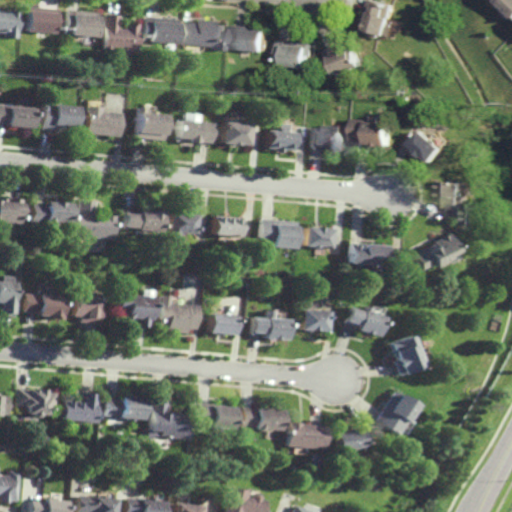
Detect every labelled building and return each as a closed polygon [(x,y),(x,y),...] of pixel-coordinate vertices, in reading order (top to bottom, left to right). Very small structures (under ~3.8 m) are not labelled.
[(395,37),(390,35),(389,40),(383,38),(384,34),(383,34),(382,37),(381,38),(363,33),(373,0),(377,0),(397,6),(391,25),(398,27),(395,37)] [(511,0),(511,11),(501,0),(511,0)] [(57,33),(25,30),(23,30),(24,19),(28,5),(59,8),(57,33)] [(0,8),(9,9),(20,10),(18,32),(19,32),(18,38),(5,37),(5,32),(0,31),(0,8)] [(97,36),(65,33),(67,9),(99,11),(97,36)] [(125,28),(126,24),(130,25),(129,22),(138,23),(136,51),(130,51),(130,54),(119,53),(119,50),(114,50),(114,48),(104,47),(104,49),(103,49),(102,48),(104,13),(121,14),(120,15),(119,28),(125,28)] [(176,19),(174,43),(142,40),(144,16),(176,19)] [(213,24),(224,24),(223,46),(223,50),(208,49),(208,46),(179,44),(181,21),(194,22),(194,19),(213,20),(213,24)] [(265,51),(233,48),(235,25),(267,28),(265,51)] [(314,56),(309,56),(308,67),(277,64),(278,41),(314,44),(314,56)] [(355,52),(358,51),(364,66),(337,76),(330,56),(336,54),(337,55),(349,50),(354,48),(355,52)] [(71,126),(60,125),(60,128),(54,127),(54,130),(38,129),(39,128),(41,102),(55,103),(55,104),(73,106),(71,126)] [(28,127),(1,125),(1,123),(0,123),(0,104),(29,107),(28,127)] [(115,136),(83,133),(85,105),(98,106),(98,110),(117,112),(115,136)] [(158,139),(132,137),(134,107),(143,108),(144,112),(160,113),(158,139)] [(381,122),(393,123),(391,146),(382,145),(382,146),(376,146),(376,144),(367,144),(368,140),(353,140),(354,119),(370,120),(370,116),(381,117),(381,122)] [(209,143),(193,141),(193,143),(184,143),(184,141),(174,140),(175,120),(211,122),(209,143)] [(242,145),(232,144),(225,144),(226,143),(218,142),(219,121),(244,123),(242,145)] [(344,154),(334,154),(334,155),(328,155),(328,153),(320,153),(320,149),(307,148),(307,129),(308,128),(323,128),(323,125),(344,126),(344,154)] [(289,150),(280,149),(280,151),(273,150),(273,148),(263,147),(265,130),(290,132),(289,150)] [(436,141),(437,140),(440,142),(439,143),(445,148),(432,163),(426,158),(425,158),(418,152),(418,151),(410,144),(423,130),(436,141)] [(461,224),(444,223),(445,208),(438,208),(439,182),(464,183),(461,224)] [(2,201),(4,201),(5,198),(19,199),(17,223),(16,223),(7,223),(7,225),(4,224),(4,222),(0,221),(0,198),(2,198),(2,201)] [(109,238),(73,235),(76,200),(92,201),(91,214),(111,216),(109,238)] [(50,202),(50,201),(61,202),(61,203),(68,203),(67,222),(50,222),(50,223),(47,225),(43,224),(41,223),(27,222),(28,213),(29,202),(43,203),(43,201),(50,202)] [(155,231),(142,231),(142,234),(132,234),(132,229),(119,228),(121,213),(122,213),(134,214),(134,210),(156,211),(155,231)] [(183,213),(183,214),(190,214),(189,233),(172,232),(172,237),(163,236),(164,212),(171,213),(171,212),(183,213)] [(235,236),(209,234),(210,215),(237,217),(235,236)] [(289,248),(268,246),(268,244),(255,243),(258,218),(292,221),(289,248)] [(315,228),(315,229),(324,229),(323,249),(298,247),(299,227),(307,228),(307,227),(315,228)] [(454,252),(442,258),(443,260),(429,267),(427,264),(416,270),(407,254),(420,247),(421,248),(429,244),(428,242),(444,233),(454,252)] [(378,266),(344,263),(346,243),(380,247),(378,266)] [(7,316),(0,315),(0,275),(10,276),(7,316)] [(45,295),(58,297),(57,319),(42,318),(42,317),(33,316),(34,312),(19,311),(21,293),(35,294),(36,290),(46,290),(45,295)] [(98,323),(77,322),(77,316),(70,316),(70,308),(72,308),(73,292),(94,293),(93,307),(99,307),(98,323)] [(146,326),(131,326),(131,323),(123,323),(117,315),(117,310),(113,309),(114,294),(148,297),(146,326)] [(191,328),(183,328),(182,332),(163,331),(163,326),(155,325),(157,302),(193,305),(191,328)] [(364,315),(376,318),(370,337),(349,332),(350,328),(338,324),(339,323),(337,323),(341,309),(343,310),(344,307),(355,311),(357,306),(366,309),(364,315)] [(282,340),(268,340),(268,339),(260,339),(260,334),(247,334),(248,319),(262,320),(261,311),(269,311),(269,319),(282,319),(282,340)] [(319,333),(295,330),(296,311),(321,312),(319,333)] [(230,335),(205,333),(207,312),(231,314),(230,335)] [(394,376),(394,375),(391,376),(385,362),(387,361),(388,360),(385,352),(387,352),(383,344),(401,337),(414,368),(394,376)] [(26,391),(33,391),(33,390),(41,390),(41,392),(51,392),(51,406),(45,406),(45,416),(36,415),(35,418),(29,418),(28,416),(28,414),(23,414),(23,407),(20,407),(20,406),(12,406),(12,389),(26,388),(26,391)] [(402,434),(397,431),(394,438),(370,425),(389,391),(417,407),(402,434)] [(94,394),(92,423),(57,420),(59,399),(78,401),(79,392),(94,394)] [(139,420),(116,418),(116,417),(103,416),(104,399),(118,400),(118,397),(141,398),(139,420)] [(165,413),(165,412),(182,413),(181,428),(186,428),(185,438),(157,436),(157,438),(145,437),(146,431),(145,431),(147,398),(164,399),(163,413),(165,413)] [(229,429),(206,427),(206,425),(197,425),(197,423),(194,423),(196,403),(210,404),(210,406),(231,408),(229,429)] [(275,431),(260,430),(259,431),(253,431),(253,429),(238,428),(239,407),(277,410),(275,431)] [(320,450),(291,448),(291,446),(283,445),(284,422),(296,422),(296,425),(321,426),(320,450)] [(331,453),(328,434),(353,430),(356,450),(331,453)] [(13,500),(6,499),(6,502),(0,501),(0,473),(5,474),(6,469),(15,470),(13,500)] [(247,490),(245,498),(250,498),(250,496),(251,495),(254,493),(255,493),(258,495),(259,497),(258,500),(264,502),(262,509),(264,510),(265,511),(224,511),(229,487),(247,490)] [(111,511),(73,511),(75,495),(113,498),(111,511)] [(49,499),(62,499),(61,511),(25,511),(25,500),(41,500),(41,497),(49,497),(49,499)] [(160,511),(122,511),(124,498),(161,500),(160,511)] [(200,511),(172,511),(174,502),(201,505),(200,511)]
